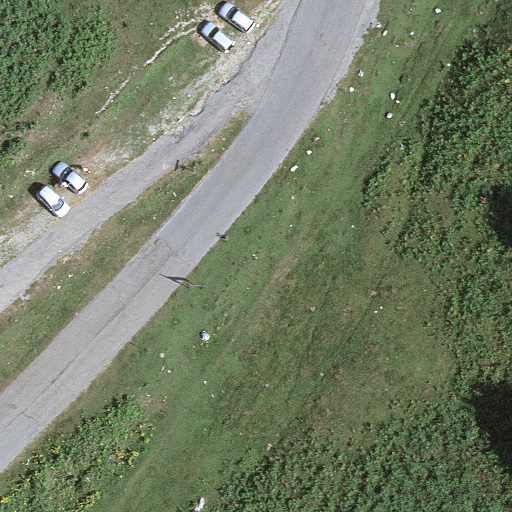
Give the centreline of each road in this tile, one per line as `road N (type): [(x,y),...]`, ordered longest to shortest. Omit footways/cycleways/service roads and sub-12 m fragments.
road 1 (tertiary): [(333,0),(302,87),(197,234),(0,417)]
road 2 (track): [(302,87),(331,134),(237,365),(129,511)]
